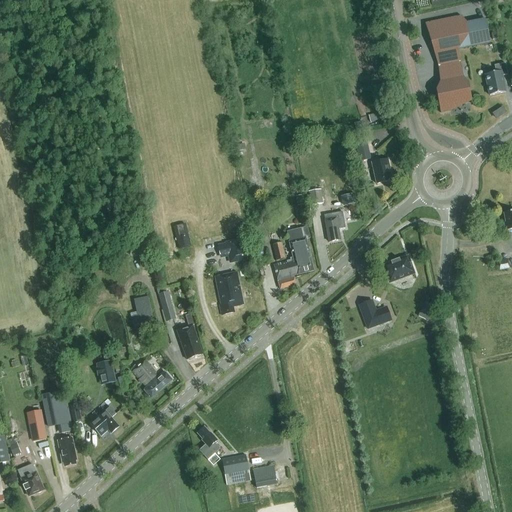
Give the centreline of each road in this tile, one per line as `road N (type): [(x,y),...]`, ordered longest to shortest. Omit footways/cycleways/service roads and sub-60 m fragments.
road 1 (tertiary): [(59,511),(423,194)]
road 2 (tertiary): [(485,511),(444,286),(447,204)]
road 3 (tertiary): [(428,161),(414,134),(385,0)]
